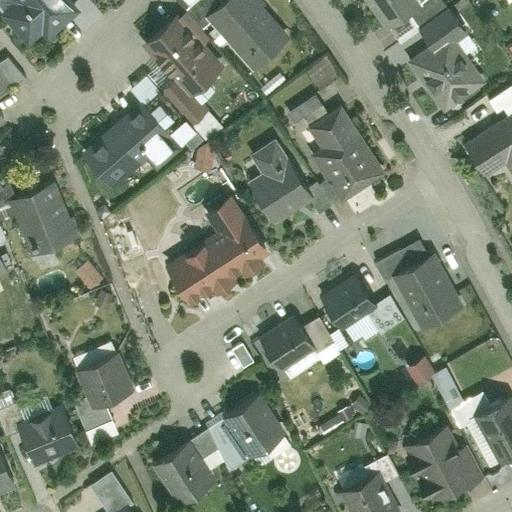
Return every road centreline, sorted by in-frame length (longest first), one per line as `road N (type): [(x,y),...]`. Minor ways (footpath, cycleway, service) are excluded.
road 1 (residential): [(178,408),(225,320),(441,189)]
road 2 (residential): [(441,189),(316,0)]
road 3 (residential): [(511,312),(441,189)]
road 4 (residential): [(136,0),(48,101)]
